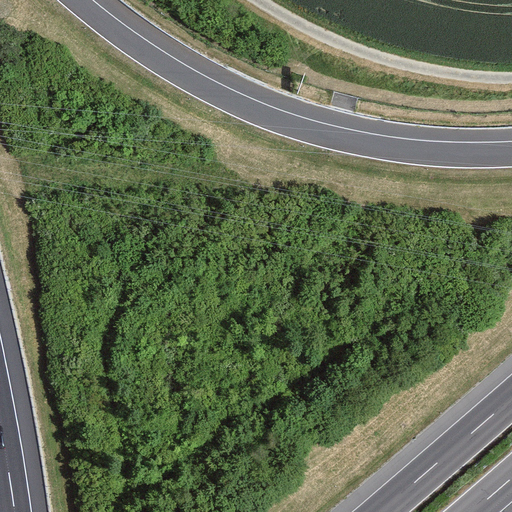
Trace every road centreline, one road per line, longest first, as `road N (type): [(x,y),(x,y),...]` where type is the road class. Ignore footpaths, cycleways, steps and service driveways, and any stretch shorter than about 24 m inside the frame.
road 1 (motorway): [(511,153),(380,147),(294,126),(215,94),(76,0)]
road 2 (track): [(260,0),(379,57),(511,77)]
road 3 (motorway): [(511,398),(380,511)]
